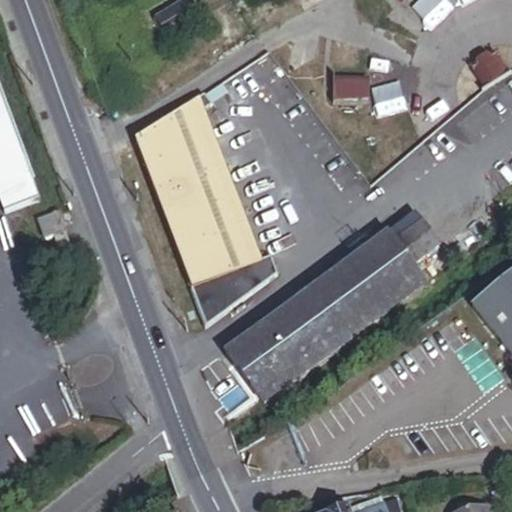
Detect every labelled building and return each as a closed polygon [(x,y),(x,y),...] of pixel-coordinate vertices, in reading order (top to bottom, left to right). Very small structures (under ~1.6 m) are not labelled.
[(510,79),(495,55),(471,69),(485,93),(510,79)] [(353,83),(341,83),(342,102),(353,101),(353,96),(356,96),(356,89),(353,89),(353,83)] [(0,203),(5,217),(39,204),(0,96),(0,203)] [(262,265),(207,120),(205,115),(213,110),(205,100),(136,147),(206,333),(278,279),(272,262),(262,265)] [(425,289),(423,285),(494,235),(483,219),(456,238),(454,235),(433,251),(402,207),(371,229),(381,243),(351,264),(226,354),(263,406),(425,289)] [(66,235),(58,216),(37,224),(44,243),(54,240),(66,235)] [(341,250),(351,264),(381,243),(371,229),(341,250)] [(54,240),(62,260),(73,256),(66,235),(54,240)] [(511,276),(472,308),(511,358),(511,276)] [(380,511),(376,503),(353,511),(380,511)]
